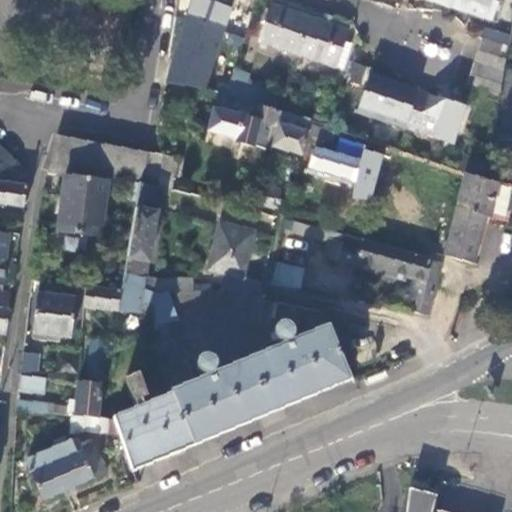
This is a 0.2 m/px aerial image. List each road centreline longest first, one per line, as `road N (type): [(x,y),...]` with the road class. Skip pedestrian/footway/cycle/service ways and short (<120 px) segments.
road 1 (residential): [(45,113),(1,467)]
road 2 (primary): [(367,429),(163,511)]
road 3 (residential): [(153,0),(136,120),(45,113)]
road 4 (residential): [(305,0),(430,36)]
